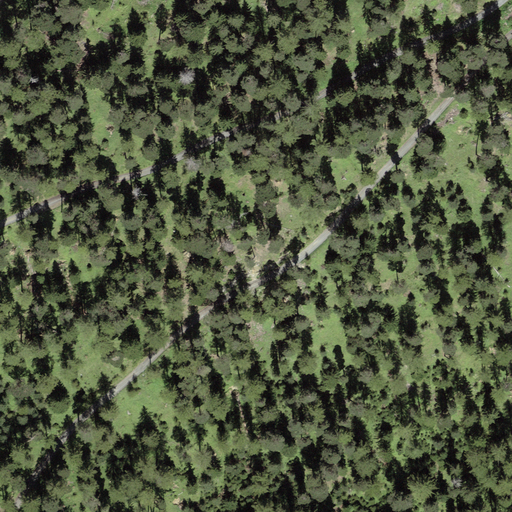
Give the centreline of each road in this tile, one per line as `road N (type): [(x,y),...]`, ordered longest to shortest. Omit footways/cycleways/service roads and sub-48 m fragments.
road 1 (track): [(14,511),(95,407),(179,329),(284,271),(332,233),(511,34)]
road 2 (track): [(493,0),(403,44),(316,101),(0,224)]
